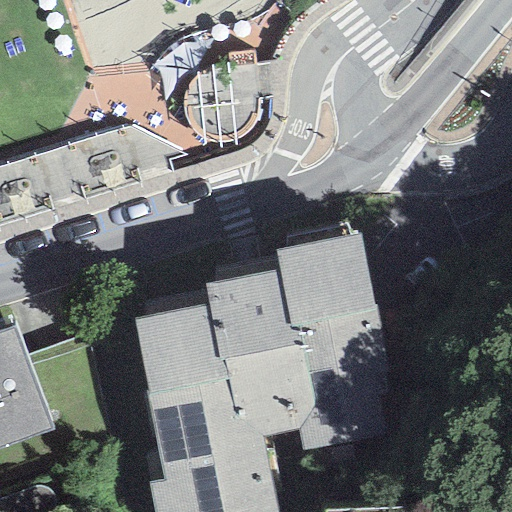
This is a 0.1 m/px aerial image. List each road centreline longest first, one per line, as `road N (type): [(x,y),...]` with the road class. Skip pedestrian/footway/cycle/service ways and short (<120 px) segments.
road 1 (residential): [(374,152),(335,175),(0,277)]
road 2 (residential): [(505,0),(374,152)]
road 3 (unclassified): [(374,152),(343,106),(339,77),(348,54),(413,0)]
road 4 (residential): [(511,132),(487,158),(454,169),(401,168),(374,152)]
